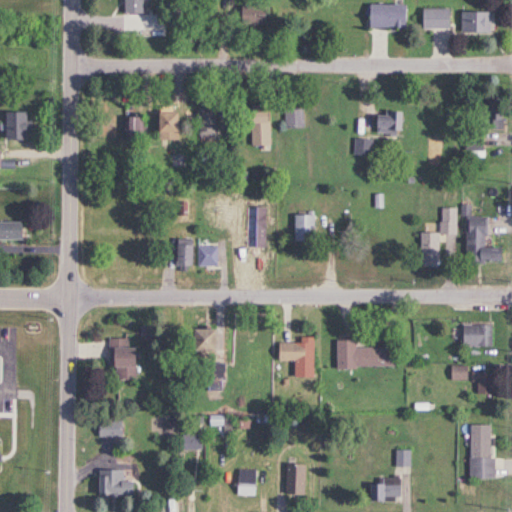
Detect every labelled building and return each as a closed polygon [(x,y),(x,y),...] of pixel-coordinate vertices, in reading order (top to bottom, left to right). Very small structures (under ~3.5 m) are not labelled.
[(140,13),(139,0),(120,0),(121,13),(140,13)] [(404,5),(365,5),(365,28),(404,28),(404,5)] [(236,7),(236,26),(266,26),(266,7),(236,7)] [(418,29),(446,29),(446,8),(418,8),(418,29)] [(458,34),(490,34),(490,12),(458,12),(458,34)] [(501,104),(468,104),(468,131),(461,132),(461,152),(480,152),(479,129),(501,129),(501,104)] [(213,108),(196,108),(196,138),(213,138),(213,108)] [(302,127),(302,110),(283,110),(283,127),(302,127)] [(266,111),(246,111),(247,144),(267,144),(266,111)] [(25,140),(25,113),(1,113),(1,140),(25,140)] [(174,113),(152,113),(152,139),(174,139),(174,113)] [(371,135),(399,135),(399,113),(371,113),(371,135)] [(352,155),(368,155),(368,140),(352,140),(352,155)] [(457,237),(457,210),(440,210),(440,235),(421,235),(421,259),(441,259),(441,236),(457,237)] [(316,243),(316,217),(295,217),(295,243),(316,243)] [(467,219),(467,263),(507,263),(507,249),(487,249),(488,219),(467,219)] [(26,224),(0,223),(0,241),(26,242),(26,224)] [(195,247),(195,241),(177,241),(177,268),(218,268),(218,247),(195,247)] [(222,350),(222,325),(200,325),(200,350),(222,350)] [(492,347),(492,325),(461,325),(461,347),(492,347)] [(302,343),(279,343),(279,361),(297,361),(297,376),(316,376),(316,337),(302,337),(302,343)] [(130,347),(130,338),(109,338),(109,366),(118,366),(118,379),(140,380),(140,347),(130,347)] [(338,367),(398,367),(398,347),(357,347),(357,340),(337,340),(338,367)] [(467,380),(467,366),(450,366),(450,380),(467,380)] [(473,373),(473,395),(494,395),(494,373),(473,373)] [(232,425),(232,416),(212,416),(212,425),(232,425)] [(99,437),(125,437),(125,422),(99,422),(99,437)] [(469,479),(492,479),(492,426),(469,426),(469,479)] [(203,450),(203,435),(184,435),(184,450),(203,450)] [(306,494),(306,464),(286,464),(286,494),(306,494)] [(127,469),(100,469),(100,494),(141,494),(141,481),(127,481),(127,469)] [(258,496),(258,469),(237,469),(237,496),(258,496)] [(405,479),(368,479),(368,500),(405,500),(405,479)]
